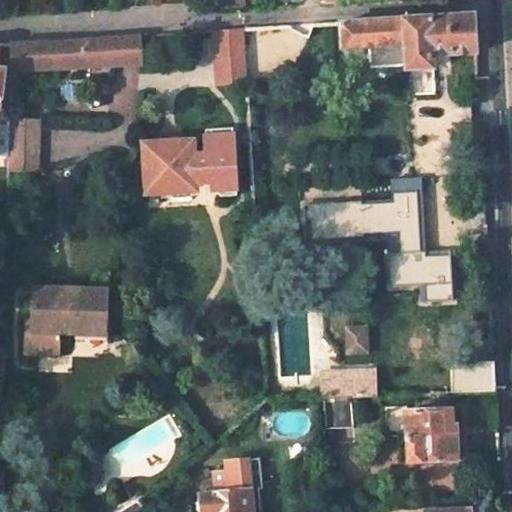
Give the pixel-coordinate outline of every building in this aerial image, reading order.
[(234,0),(216,0),(217,2),(217,12),(235,11),(234,0)] [(475,14),(341,22),(342,48),(369,46),(370,68),(407,66),(407,68),(434,68),(433,55),(477,52),(475,14)] [(245,82),(243,55),(242,28),(213,31),(216,84),(245,82)] [(141,35),(112,38),(114,66),(142,63),(141,35)] [(86,39),(12,43),(13,71),(114,66),(112,38),(86,39)] [(36,175),(39,121),(10,119),(8,173),(36,175)] [(185,141),(143,144),(146,193),(188,190),(196,183),(212,181),(213,189),(219,196),(237,194),(232,128),(205,130),(206,155),(194,156),(194,149),(192,144),(189,142),(185,141)] [(361,202),(303,204),(304,245),(388,242),(389,285),(419,285),(420,302),(455,301),(450,250),(419,250),(416,191),(392,192),(392,202),(361,204),(361,202)] [(62,334),(109,335),(112,288),(32,286),(31,318),(26,319),(25,353),(61,353),(62,334)] [(370,364),(369,322),(336,323),(337,365),(370,364)] [(452,369),(422,371),(423,396),(431,395),(431,394),(453,393),(496,391),(494,361),(451,362),(452,369)] [(374,371),(324,373),(324,397),(352,396),(374,396),(374,371)] [(352,396),(324,397),(326,428),(354,428),(352,396)] [(455,409),(407,410),(409,461),(457,459),(455,409)] [(215,471),(217,492),(253,489),(254,511),(262,511),(260,488),(263,488),(261,458),(227,461),(228,471),(215,471)] [(217,492),(202,493),(203,511),(254,511),(253,489),(217,492)]
